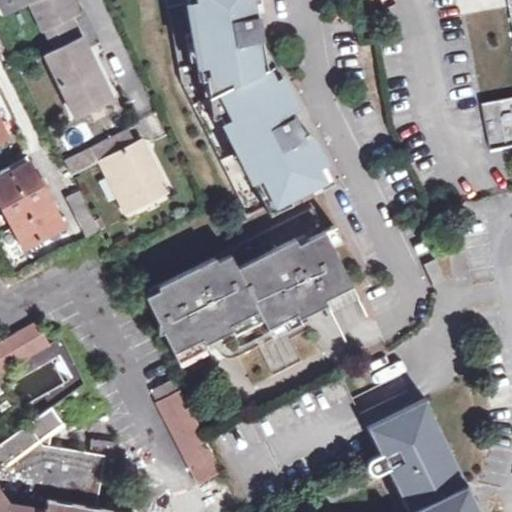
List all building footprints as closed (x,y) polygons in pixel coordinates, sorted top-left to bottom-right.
[(46,32),(76,19),(82,16),(74,0),(16,0),(20,9),(31,4),(45,33),(46,32)] [(170,0),(181,73),(246,208),(329,169),(308,126),(303,128),(293,108),(289,110),(284,100),(289,98),(291,96),(292,91),(262,28),(258,6),(254,7),(252,0),(170,0)] [(511,0),(507,0),(511,23),(511,99),(482,105),(491,152),(511,148),(511,0)] [(85,38),(76,19),(46,32),(55,51),(85,38)] [(85,38),(55,51),(46,55),(75,116),(114,98),(85,38)] [(67,161),(75,177),(105,162),(132,217),(171,197),(146,143),(139,145),(132,130),(67,161)] [(32,163),(0,179),(0,196),(26,246),(65,226),(32,163)] [(81,190),(68,197),(88,237),(101,231),(81,190)] [(291,302),(307,295),(307,296),(308,298),(309,299),(311,300),(344,285),(318,227),(291,239),(288,233),(264,244),(228,260),(248,304),(258,326),(295,309),(291,302)] [(228,260),(221,245),(140,283),(167,340),(248,304),(228,260)] [(444,279),(433,257),(421,263),(432,285),(444,279)] [(226,341),(229,340),(258,326),(248,304),(167,340),(179,364),(208,350),(205,343),(219,336),(220,338),(221,339),(223,341),(224,341),(226,341)] [(0,375),(54,344),(40,320),(0,343),(0,375)] [(259,511),(380,454),(368,427),(363,418),(357,405),(341,372),(213,434),(251,511),(259,511)] [(159,404),(203,486),(173,501),(178,511),(245,511),(245,510),(184,391),(159,404)] [(483,511),(473,491),(468,481),(429,400),(368,427),(380,454),(384,456),(374,461),(373,462),(372,465),(372,467),(372,470),(373,472),(375,474),(379,475),(381,475),(391,470),(411,511),(483,511)] [(0,511),(133,511),(100,506),(107,454),(46,444),(31,424),(0,446),(0,511)]
